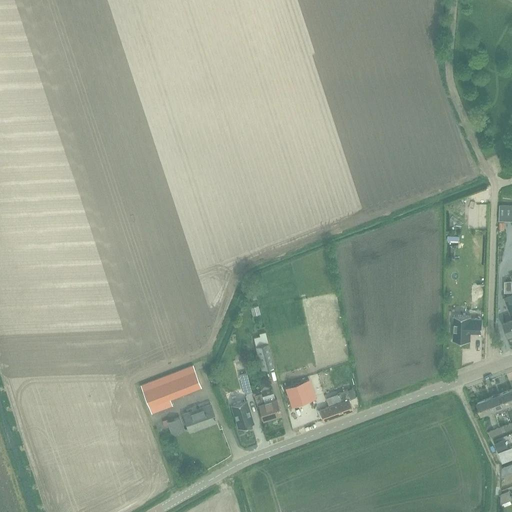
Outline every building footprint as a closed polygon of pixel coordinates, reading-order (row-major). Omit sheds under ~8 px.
[(511,205),(500,205),(499,221),(511,221),(511,205)] [(473,287),(472,305),(484,305),(485,287),(473,287)] [(454,315),(453,340),(470,340),(470,332),(482,333),(483,318),(471,318),(471,315),(454,315)] [(255,346),(258,356),(261,370),(275,366),(272,356),(269,343),(266,333),(259,335),(260,337),(253,339),(255,346)] [(209,354),(216,358),(223,345),(215,341),(209,354)] [(164,346),(165,354),(169,353),(169,358),(173,358),(172,345),(164,346)] [(67,406),(150,379),(147,370),(163,364),(158,347),(101,366),(100,362),(90,365),(92,372),(53,385),(58,402),(65,400),(67,406)] [(480,357),(459,363),(461,368),(482,362),(480,357)] [(193,365),(140,385),(152,414),(173,406),(170,399),(201,387),(193,365)] [(252,392),(247,373),(239,375),(244,394),(252,392)] [(306,381),(286,389),(293,406),(312,399),(306,381)] [(511,403),(511,389),(501,394),(505,406),(511,403)] [(340,402),(319,410),(323,421),(353,410),(349,400),(350,399),(347,390),(337,394),(340,402)] [(330,404),(335,396),(329,392),(323,400),(330,404)] [(262,394),(255,396),(263,421),(281,415),(277,400),(265,404),(262,394)] [(505,406),(501,394),(489,398),(494,411),(495,414),(507,410),(505,406)] [(494,411),(489,398),(477,402),(482,415),(494,411)] [(238,428),(254,423),(253,423),(246,400),(247,400),(231,404),(231,405),(232,405),(239,428),(238,428)] [(197,428),(216,421),(211,404),(183,414),(190,432),(197,429),(197,428)] [(69,446),(122,425),(115,408),(63,428),(69,446)] [(168,422),(169,424),(172,434),(184,430),(179,418),(168,422)] [(502,433),(511,428),(511,423),(500,427),(502,433)] [(490,438),(502,433),(500,427),(488,432),(490,438)] [(106,466),(149,452),(143,434),(100,447),(106,466)] [(511,453),(499,459),(502,466),(511,461),(511,453)] [(154,462),(111,475),(116,492),(159,480),(154,462)] [(502,477),(511,472),(511,463),(502,468),(502,477)] [(511,500),(510,496),(509,491),(501,494),(501,504),(511,500)]
